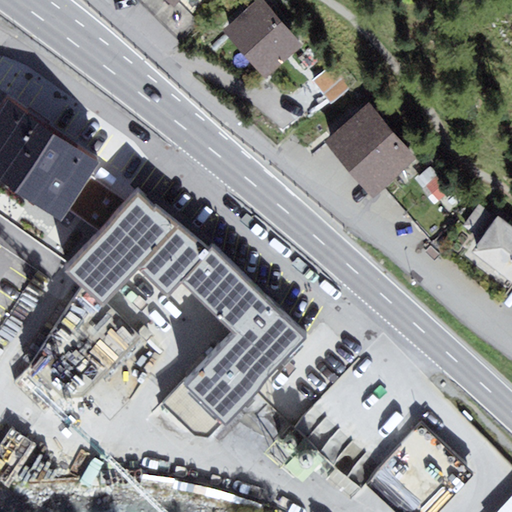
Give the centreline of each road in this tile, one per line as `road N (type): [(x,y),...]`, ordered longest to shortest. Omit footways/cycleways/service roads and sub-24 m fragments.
road 1 (residential): [(100,0),(511,351)]
road 2 (primary): [(511,411),(213,151)]
road 3 (residential): [(213,151),(194,172),(0,31)]
road 4 (primary): [(213,151),(15,0)]
